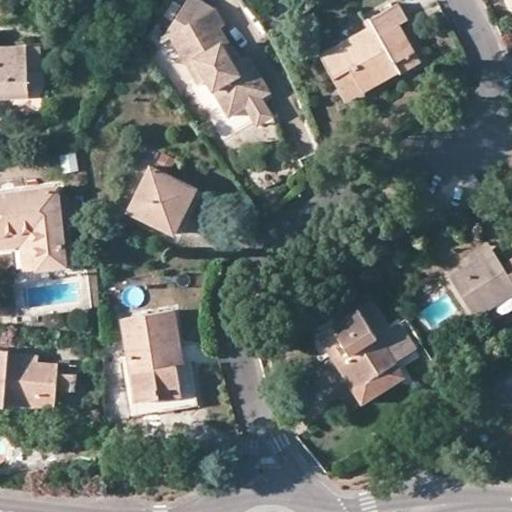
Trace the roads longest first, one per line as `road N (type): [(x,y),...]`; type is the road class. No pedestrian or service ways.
road 1 (residential): [(266,485),(233,291),(268,242),(479,115),(490,89),(486,58),(455,0)]
road 2 (residential): [(414,509),(412,477),(423,451),(511,390)]
